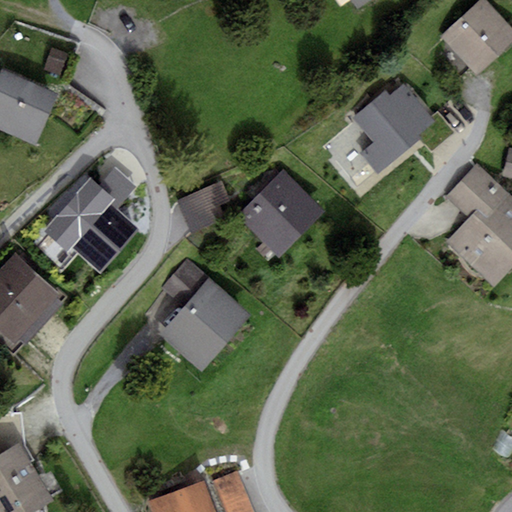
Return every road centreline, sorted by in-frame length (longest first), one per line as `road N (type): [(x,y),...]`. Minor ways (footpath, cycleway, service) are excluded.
road 1 (track): [(0,239),(138,108)]
road 2 (track): [(138,108),(110,51),(71,26),(51,0)]
